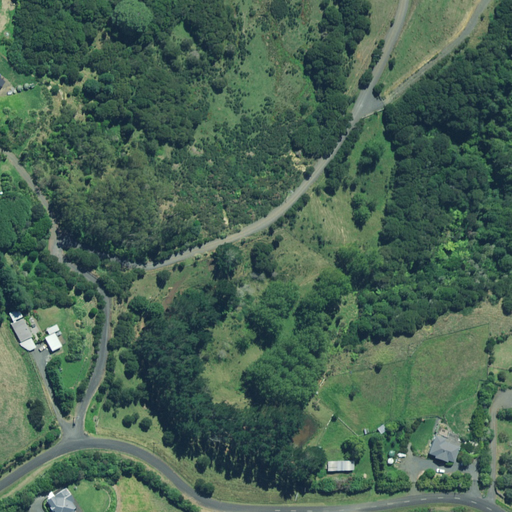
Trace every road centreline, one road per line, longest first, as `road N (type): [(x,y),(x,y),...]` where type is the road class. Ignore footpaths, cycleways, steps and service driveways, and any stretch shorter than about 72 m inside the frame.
road 1 (unclassified): [(354,124),(286,215),(217,245),(152,266),(63,232),(64,251),(102,294),(106,383),(95,443)]
road 2 (unclassified): [(95,443),(144,454),(220,507),(341,511),(442,497),(494,511)]
road 3 (unclassified): [(481,0),(430,60),(354,124)]
road 4 (unclassified): [(354,124),(406,0)]
road 5 (unknown): [(474,502),(486,465),(487,412),(495,398),(511,400)]
